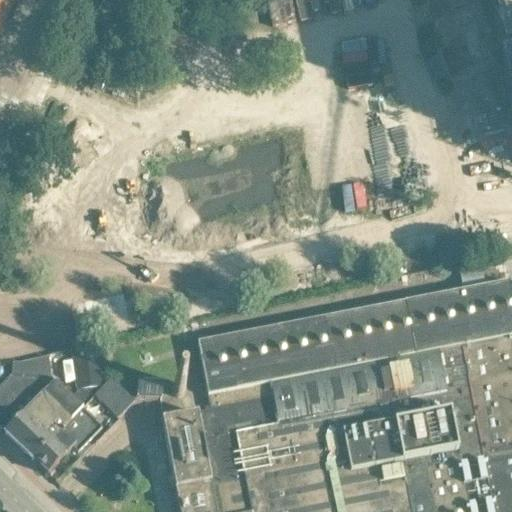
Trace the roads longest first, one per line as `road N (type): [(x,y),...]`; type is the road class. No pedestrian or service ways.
road 1 (residential): [(511,214),(463,193),(436,141),(396,0)]
road 2 (residential): [(0,129),(59,0)]
